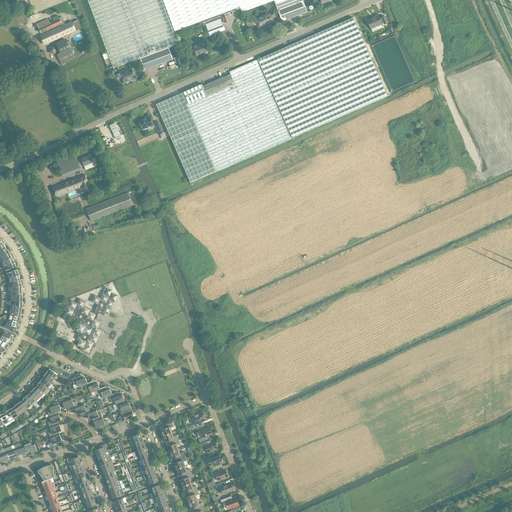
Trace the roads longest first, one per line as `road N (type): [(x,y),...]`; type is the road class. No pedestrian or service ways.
road 1 (unclassified): [(0,168),(374,0)]
road 2 (residential): [(0,403),(50,353),(103,377),(125,373),(146,422)]
road 3 (residential): [(0,365),(29,306),(23,265),(0,230)]
road 4 (residential): [(251,511),(207,398)]
